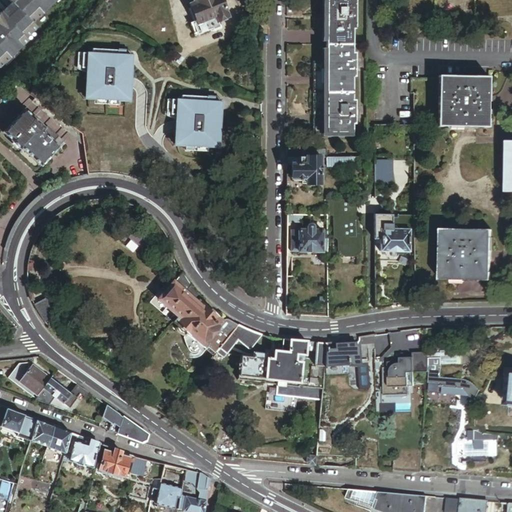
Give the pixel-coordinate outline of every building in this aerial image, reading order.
[(10,0),(9,2),(13,7),(2,17),(0,15),(0,14),(0,63),(1,63),(3,65),(27,43),(25,40),(31,34),(29,32),(34,27),(29,23),(34,19),(36,21),(58,0),(10,0)] [(189,10),(194,23),(196,22),(197,25),(215,19),(217,22),(218,22),(228,18),(221,0),(194,0),(196,4),(191,6),(192,9),(189,10)] [(326,45),(353,45),(353,29),(356,30),(355,0),(325,0),(326,40),(326,45)] [(196,22),(194,23),(192,24),(193,27),(197,37),(220,28),(218,22),(217,22),(215,19),(197,25),(196,22)] [(353,54),(353,45),(326,45),(326,49),(326,61),(322,61),(313,61),(313,138),(353,138),(353,133),(353,125),(355,125),(356,101),(353,101),(353,78),(355,78),(356,54),(353,54)] [(128,67),(129,59),(127,59),(127,55),(95,53),(95,57),(85,57),(84,72),(89,72),(87,102),(103,103),(103,100),(116,101),(116,104),(132,105),(134,67),(128,67)] [(439,77),(439,84),(439,97),(438,127),(442,127),(478,127),(488,128),(488,107),(487,107),(487,99),(489,99),(489,85),(489,78),(439,77)] [(178,119),(176,149),(192,150),(193,147),(205,148),(205,151),(221,152),(224,114),(217,114),(218,106),(216,106),(216,102),(184,100),(184,104),(174,104),(173,119),(178,119)] [(33,119),(34,118),(25,110),(4,132),(13,141),(33,119)] [(34,117),(34,118),(33,119),(13,141),(12,141),(22,151),(23,149),(42,167),(61,147),(44,132),(47,129),(34,117)] [(320,157),(320,150),(287,149),(287,165),(292,165),(292,178),(304,178),(304,184),(320,184),(320,157)] [(391,161),(374,161),(374,185),(391,184),(391,161)] [(0,220),(3,215),(5,211),(8,207),(11,203),(14,199),(19,194),(28,186),(17,177),(14,180),(9,184),(5,189),(1,194),(0,195),(0,220)] [(355,214),(355,200),(327,201),(326,215),(333,216),(333,238),(337,242),(337,252),(342,257),(355,257),(360,252),(360,234),(357,233),(357,214),(355,214)] [(398,215),(398,218),(393,218),(392,215),(375,215),(374,246),(380,246),(380,252),(409,252),(410,230),(414,230),(414,216),(398,215)] [(291,252),(327,252),(327,231),(314,231),(314,227),(313,225),(312,225),(310,225),(308,226),(307,227),(307,228),(307,231),(304,231),(291,231),(291,252)] [(441,230),(441,237),(441,250),(440,279),(444,279),(480,279),(491,280),(491,260),(489,260),(489,252),(491,252),(492,239),(492,231),(441,230)] [(195,299),(200,294),(195,288),(192,284),(189,280),(184,272),(175,283),(183,290),(184,289),(194,299),(195,299)] [(179,316),(194,299),(184,289),(183,290),(175,283),(160,300),(179,316)] [(41,316),(43,320),(52,314),(55,312),(47,298),(34,305),(38,312),(41,316)] [(205,304),(201,300),(199,302),(195,299),(194,299),(179,316),(179,317),(173,324),(187,336),(189,334),(196,339),(204,346),(211,338),(225,321),(205,304)] [(46,323),(49,321),(54,318),(52,314),(43,320),(46,323)] [(239,325),(229,319),(225,321),(211,338),(214,341),(218,336),(226,342),(239,325)] [(18,330),(14,325),(9,329),(13,335),(17,334),(18,330)] [(241,326),(239,325),(226,342),(222,348),(221,349),(228,354),(239,341),(251,350),(263,335),(259,334),(253,332),(241,326)] [(189,334),(187,336),(188,338),(193,342),(196,339),(189,334)] [(222,348),(226,342),(218,336),(214,341),(222,348)] [(429,349),(429,336),(407,336),(407,345),(412,350),(413,350),(429,349)] [(207,345),(216,354),(221,349),(222,348),(214,341),(211,338),(204,346),(205,347),(207,345)] [(291,341),(284,340),(283,347),(276,346),(275,351),(274,359),(288,361),(291,341)] [(308,342),(291,341),(288,361),(302,363),(306,360),(308,342)] [(337,345),(337,342),(328,344),(326,366),(333,366),(334,375),(350,374),(349,367),(360,366),(361,390),(371,389),(369,363),(371,362),(370,345),(360,346),(357,346),(356,344),(337,345)] [(318,343),(318,348),(316,366),(326,367),(326,366),(328,344),(318,343)] [(429,353),(430,365),(443,365),(463,365),(463,350),(429,351),(429,353)] [(384,369),(385,396),(410,396),(410,387),(415,387),(415,373),(430,372),(430,365),(429,353),(414,353),(414,358),(401,359),(401,363),(389,363),(389,369),(384,369)] [(242,356),(239,372),(243,376),(265,379),(268,359),(252,357),(242,356)] [(302,363),(288,361),(274,359),(268,359),(265,379),(279,381),(300,384),(302,363)] [(44,389),(52,379),(33,364),(18,384),(37,398),(44,389)] [(443,365),(430,365),(430,372),(430,378),(442,377),(443,365)] [(477,400),(481,392),(480,391),(478,387),(475,385),(470,381),(466,380),(463,379),(442,377),(430,378),(428,393),(469,396),(477,400)] [(71,394),(52,379),(44,389),(64,404),(64,403),(71,394)] [(279,381),(277,397),(323,402),(324,387),(300,384),(279,381)] [(71,394),(64,403),(69,407),(77,398),(71,394)] [(108,406),(100,428),(119,434),(125,418),(108,406)] [(37,421),(7,410),(0,427),(19,433),(20,430),(33,435),(37,421)] [(441,414),(434,413),(434,416),(432,416),(432,420),(434,421),(434,422),(441,422),(441,414)] [(150,435),(125,418),(119,434),(147,445),(150,435)] [(54,427),(37,421),(33,435),(31,441),(47,447),(54,427)] [(71,433),(54,427),(47,447),(65,454),(66,449),(71,433)] [(78,436),(71,433),(66,449),(71,451),(74,442),(76,442),(78,436)] [(90,440),(78,436),(76,442),(88,446),(90,440)] [(74,442),(71,451),(69,460),(92,467),(99,444),(90,440),(88,446),(76,442),(74,442)] [(130,455),(115,450),(113,455),(105,452),(100,469),(124,477),(125,473),(130,455)] [(394,452),(393,470),(452,475),(454,474),(455,456),(394,452)] [(130,455),(125,473),(129,474),(130,470),(134,457),(130,455)] [(308,461),(311,466),(316,467),(317,457),(310,456),(308,458),(308,461)] [(146,460),(134,457),(130,470),(143,473),(146,460)] [(464,476),(502,479),(496,463),(465,461),(464,476)] [(202,474),(199,473),(196,489),(204,491),(207,477),(202,474)] [(20,475),(16,489),(28,492),(29,487),(32,479),(20,475)] [(0,498),(8,501),(13,484),(0,479),(0,498)] [(51,485),(32,479),(29,487),(49,493),(51,485)] [(160,482),(161,479),(155,479),(153,488),(158,489),(160,482)] [(158,489),(153,488),(151,496),(156,497),(154,503),(174,508),(176,496),(177,494),(167,492),(169,484),(160,482),(158,489)] [(182,487),(169,484),(167,492),(177,494),(176,496),(180,497),(181,495),(182,487)] [(400,494),(378,492),(349,490),(345,499),(358,503),(358,505),(369,509),(371,510),(372,511),(425,511),(427,497),(400,494)] [(230,494),(221,492),(219,502),(228,504),(230,494)] [(186,497),(181,495),(180,497),(177,509),(182,510),(186,497)] [(203,511),(206,501),(186,497),(182,510),(189,511),(203,511)] [(486,511),(488,502),(449,499),(448,511),(486,511)]
